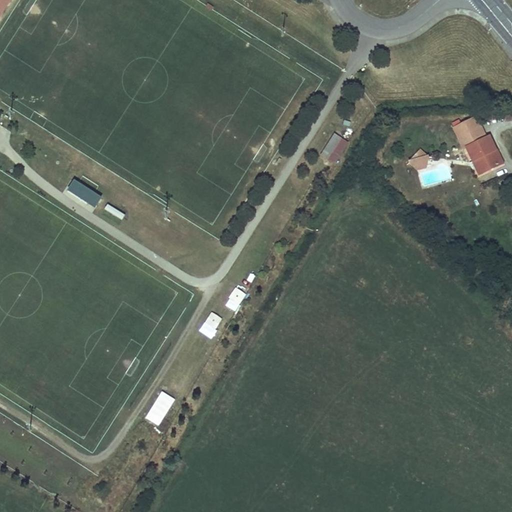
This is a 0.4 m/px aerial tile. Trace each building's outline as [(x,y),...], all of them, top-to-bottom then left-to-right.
[(0,15),(9,0),(4,0),(0,7),(0,15)] [(505,118),(503,110),(489,113),(491,121),(505,118)] [(479,175),(499,165),(492,152),(496,150),(489,137),(486,138),(481,127),(477,128),(473,119),(453,128),(458,138),(463,149),(466,148),(479,175)] [(348,142),(334,133),(321,155),(335,164),(348,142)] [(499,165),(502,164),(496,150),(492,152),(499,165)] [(420,151),(411,160),(413,162),(417,160),(420,159),(424,158),(428,158),(420,151)] [(417,160),(413,162),(410,162),(417,170),(425,168),(428,158),(424,158),(420,159),(417,160)] [(101,199),(73,181),(67,192),(87,205),(88,202),(96,207),(101,199)] [(161,392),(149,414),(162,421),(175,400),(161,392)]
